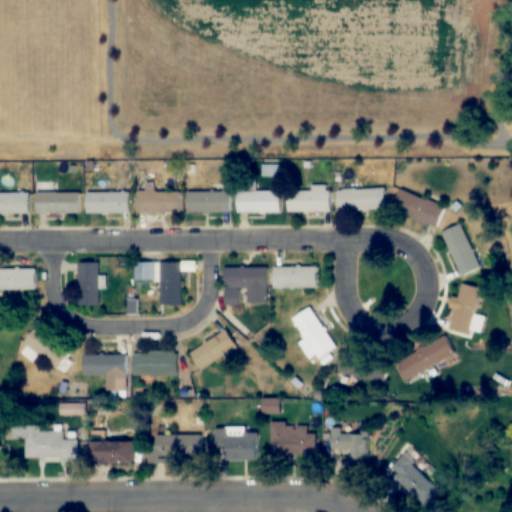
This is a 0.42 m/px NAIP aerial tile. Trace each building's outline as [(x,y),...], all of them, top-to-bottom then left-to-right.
[(312,191),(288,191),(288,212),(331,212),(331,186),(312,186),(312,191)] [(338,188),(338,211),(386,211),(386,188),(338,188)] [(281,212),(281,191),(238,191),(238,212),(281,212)] [(438,228),(445,206),(402,191),(395,212),(438,228)] [(130,213),(130,192),(87,192),(87,213),(130,213)] [(137,213),(180,213),(180,192),(137,192),(137,213)] [(188,192),(188,212),(231,212),(231,192),(188,192)] [(30,193),(0,193),(0,213),(30,214),(30,193)] [(81,193),(37,193),(37,214),(81,214),(81,193)] [(481,268),(462,224),(443,232),(462,276),(481,268)] [(100,306),(100,263),(79,263),(79,306),(100,306)] [(182,305),(182,263),(136,263),(136,281),(162,281),(162,305),(182,305)] [(318,267),(274,267),(274,289),(318,289),(318,267)] [(0,289),(37,290),(37,269),(0,268),(0,289)] [(268,268),(226,268),(225,305),(245,305),(245,303),(268,303),(268,268)] [(482,289),(458,284),(449,330),(473,335),(482,289)] [(338,347),(311,307),(293,319),(306,338),(299,343),(313,362),(319,358),(324,364),(334,358),(330,352),(338,347)] [(190,353),(202,370),(238,347),(227,330),(190,353)] [(37,358),(63,368),(71,347),(31,332),(22,356),(36,361),(37,358)] [(404,378),(455,356),(447,337),(396,359),(404,378)] [(134,352),(134,377),(178,377),(178,352),(134,352)] [(383,376),(383,354),(340,354),(340,376),(383,376)] [(128,355),(85,355),(85,376),(107,376),(107,391),(128,391),(128,355)] [(308,433),(308,425),(286,425),(286,421),(271,421),(272,456),(316,455),(316,433),(308,433)] [(368,432),(342,432),(342,427),(332,427),(332,459),(368,459),(368,432)] [(65,430),(17,428),(17,439),(31,439),(30,458),(79,461),(79,440),(65,439),(65,430)] [(257,431),(246,431),(246,428),(231,428),(216,428),(216,460),(257,460),(257,431)] [(151,462),(203,461),(202,434),(150,435),(151,462)] [(91,441),(91,462),(137,462),(137,442),(91,441)] [(425,507),(441,491),(405,455),(388,471),(425,507)]
